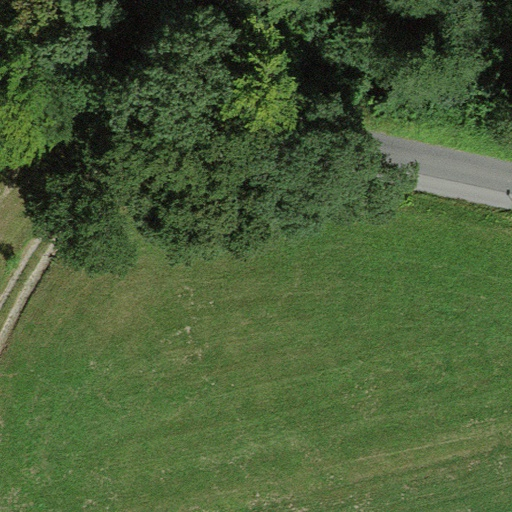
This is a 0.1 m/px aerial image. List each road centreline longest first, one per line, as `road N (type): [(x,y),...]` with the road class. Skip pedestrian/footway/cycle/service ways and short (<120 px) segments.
road 1 (residential): [(511,186),(0,91)]
road 2 (track): [(0,325),(38,250),(158,119)]
